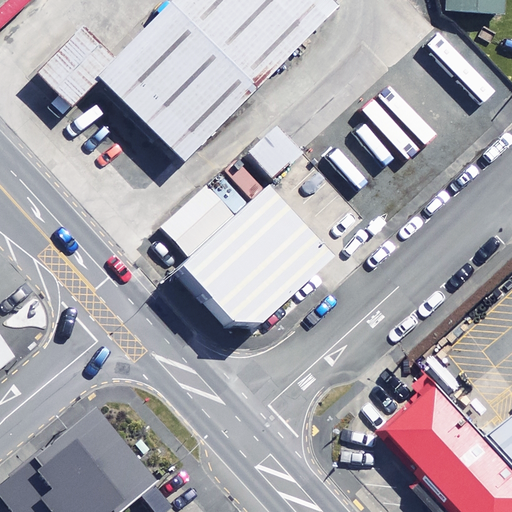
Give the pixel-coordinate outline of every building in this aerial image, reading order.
[(339,25),(313,0),(184,0),(95,89),(186,179),(339,25)] [(501,0),(444,0),(443,18),(500,22),(501,0)] [(296,163),(272,135),(243,160),(267,188),(296,163)] [(351,246),(290,182),(188,277),(248,341),(351,246)] [(224,227),(200,202),(153,245),(178,271),(224,227)] [(0,369),(13,359),(0,343),(0,369)] [(511,511),(511,474),(446,403),(400,445),(461,511),(511,511)] [(118,511),(155,481),(93,406),(0,481),(0,504),(6,511),(118,511)] [(511,436),(503,443),(511,454),(511,436)]
